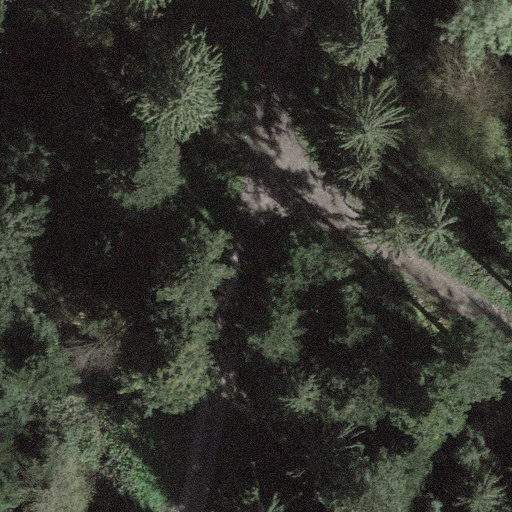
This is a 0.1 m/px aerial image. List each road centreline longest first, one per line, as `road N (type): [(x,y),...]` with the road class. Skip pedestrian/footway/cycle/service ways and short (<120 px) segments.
road 1 (track): [(199,511),(281,144)]
road 2 (track): [(281,144),(355,226),(511,322)]
road 3 (track): [(281,144),(286,32),(311,0)]
